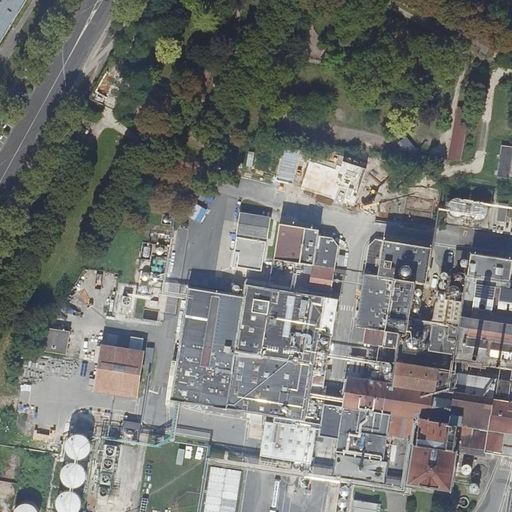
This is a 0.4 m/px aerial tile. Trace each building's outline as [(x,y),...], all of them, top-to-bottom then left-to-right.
[(0,39),(9,25),(24,0),(1,0),(0,2),(0,39)] [(306,7),(300,3),(294,11),(300,16),(306,7)] [(511,56),(511,19),(503,37),(487,29),(480,43),(511,60),(511,56)] [(288,101),(277,104),(281,116),(291,113),(288,101)] [(470,110),(457,107),(446,159),(461,162),(470,110)] [(192,117),(182,114),(179,121),(189,125),(192,117)] [(415,146),(407,138),(399,145),(406,153),(415,146)] [(65,186),(75,169),(61,161),(51,178),(65,186)] [(461,326),(420,319),(417,339),(432,342),(430,351),(457,355),(457,360),(511,368),(511,280),(511,278),(511,258),(472,253),(461,326)] [(336,269),(276,259),(272,282),(332,292),(336,269)] [(417,281),(366,273),(363,291),(414,299),(417,281)] [(187,288),(169,400),(305,422),(325,296),(245,284),(243,297),(187,288)] [(136,397),(143,353),(103,346),(101,355),(96,388),(95,390),(136,397)] [(511,382),(383,362),(380,382),(348,377),(343,408),(345,408),(339,447),(386,455),(389,435),(418,440),(417,444),(415,444),(408,484),(451,491),(457,452),(485,456),(486,450),(511,454),(511,382)] [(76,463),(80,463),(84,461),(87,459),(90,456),(91,452),(90,448),(89,444),(86,441),(83,438),(79,437),(75,438),(71,439),(68,442),(66,445),(65,449),(65,453),(66,457),(69,460),(72,462),(76,463)] [(72,492),(76,492),(80,490),(83,488),(85,484),(86,480),(86,476),(85,473),(82,469),(79,467),(75,466),(71,466),(67,468),(64,470),(62,474),(61,478),(61,482),(62,485),(65,489),(68,491),(72,492)] [(80,511),(82,509),(82,505),(80,501),(78,498),(74,496),(70,495),(66,495),(62,496),(59,499),(57,502),(56,506),(56,510),(56,511),(80,511)]
